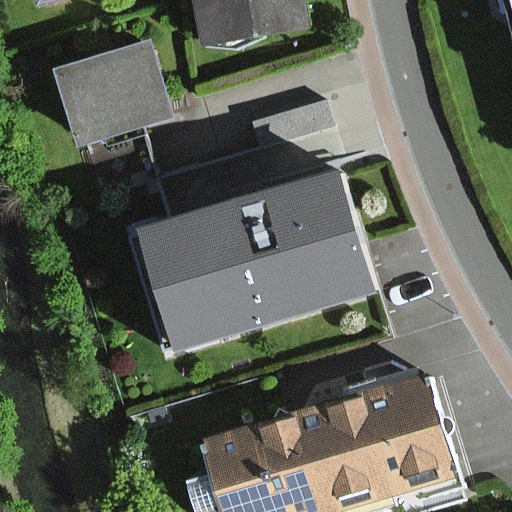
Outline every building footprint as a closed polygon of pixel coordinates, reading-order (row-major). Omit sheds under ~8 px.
[(19,0),(24,17),(80,0),(19,0)] [(324,0),(203,0),(212,48),(329,28),(324,0)] [(511,0),(491,0),(511,61),(511,0)] [(177,43),(87,70),(110,145),(200,118),(177,43)] [(336,90),(259,113),(275,165),(351,143),(336,90)] [(378,177),(175,238),(211,358),(414,297),(378,177)] [(429,380),(200,447),(219,511),(355,511),(459,482),(429,380)]
